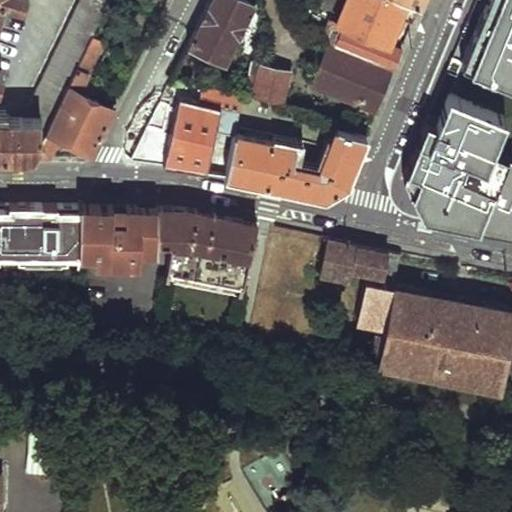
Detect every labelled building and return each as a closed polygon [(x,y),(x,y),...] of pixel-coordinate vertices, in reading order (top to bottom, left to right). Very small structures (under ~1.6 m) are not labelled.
[(0,0),(0,152),(2,153),(34,154),(93,32),(109,0),(79,0),(23,113),(0,110),(0,71),(1,66),(0,65),(0,0)] [(208,0),(186,44),(225,61),(253,0),(252,0),(208,0)] [(325,39),(391,66),(398,48),(387,43),(390,33),(394,35),(403,18),(410,20),(416,6),(402,0),(341,0),(331,24),(324,21),(317,36),(325,39)] [(511,0),(474,0),(472,5),(511,20),(511,0)] [(511,20),(472,5),(469,14),(400,184),(500,224),(503,217),(511,219),(511,20)] [(34,154),(89,156),(114,107),(81,88),(105,38),(93,32),(34,154)] [(325,39),(308,81),(373,109),(391,66),(325,39)] [(254,82),(249,99),(279,106),(288,66),(259,60),(255,74),(251,73),(249,81),(254,82)] [(176,94),(160,161),(204,167),(224,88),(201,84),(197,99),(176,94)] [(233,129),(222,170),(285,183),(324,192),(340,185),(363,132),(334,124),(317,165),(290,158),(295,138),(271,132),(269,139),(233,129)] [(0,201),(0,257),(14,258),(14,263),(64,264),(64,258),(76,258),(76,249),(77,202),(6,201),(0,201)] [(77,202),(76,249),(92,250),(104,250),(104,257),(136,258),(136,247),(137,230),(133,230),(135,204),(77,202)] [(137,230),(136,247),(153,248),(153,240),(153,204),(135,204),(133,230),(137,230)] [(229,281),(244,216),(225,212),(194,206),(153,204),(153,240),(166,241),(164,268),(229,281)] [(244,216),(229,281),(164,268),(163,277),(240,292),(257,219),(244,216)] [(329,235),(320,271),(348,277),(350,269),(381,274),(387,247),(329,235)] [(370,341),(366,358),(500,385),(511,328),(511,307),(488,303),(411,289),(362,280),(353,321),(372,324),(371,332),(359,330),(357,339),(370,341)] [(26,471),(59,472),(61,431),(28,429),(26,471)]
